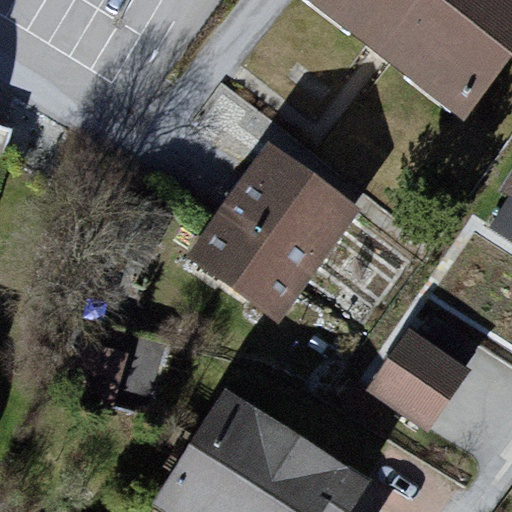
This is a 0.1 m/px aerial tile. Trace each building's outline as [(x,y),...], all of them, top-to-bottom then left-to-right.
[(511,0),(316,0),(476,104),(511,48),(511,0)] [(340,202),(267,153),(199,254),(273,303),(340,202)] [(511,193),(511,159),(498,185),(511,193)] [(378,387),(433,418),(456,378),(401,347),(378,387)] [(321,511),(342,475),(214,405),(161,503),(177,511),(321,511)]
